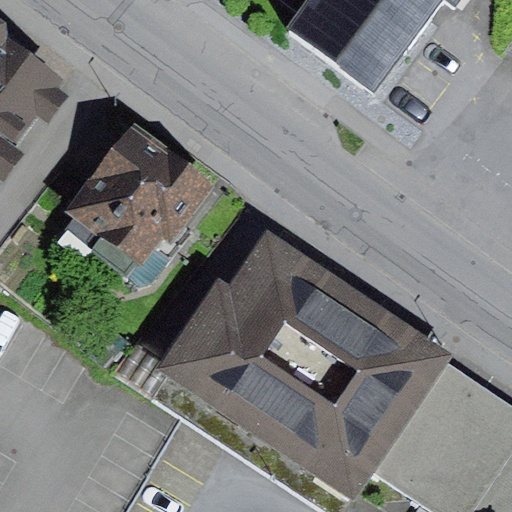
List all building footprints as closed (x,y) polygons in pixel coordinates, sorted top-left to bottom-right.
[(289,0),(303,9),(309,0),(289,0)] [(309,0),(303,9),(291,28),(374,90),(441,0),(447,0),(458,8),(464,0),(309,0)] [(0,174),(5,178),(22,153),(12,146),(35,115),(48,124),(68,96),(56,87),(63,78),(9,40),(9,23),(0,16),(0,174)] [(221,185),(133,124),(72,209),(79,214),(69,227),(96,246),(91,252),(127,277),(138,262),(144,267),(164,239),(176,248),(221,185)] [(455,356),(269,233),(232,289),(218,279),(157,371),(353,500),(370,474),(428,511),(511,511),(511,407),(448,365),(455,356)]
